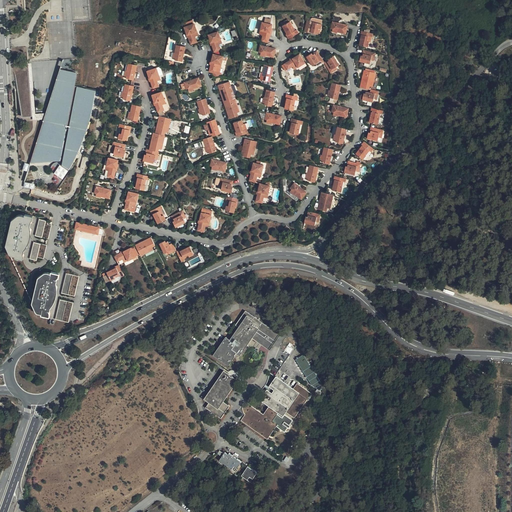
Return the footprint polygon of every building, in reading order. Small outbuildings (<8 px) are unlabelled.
[(292,25),(289,20),(281,25),(287,34),(286,35),(288,38),(298,32),(296,28),(293,30),(290,26),(292,25)] [(321,23),(307,20),(304,31),(307,32),(308,31),(317,33),(318,27),(320,28),(321,23)] [(263,30),(261,41),(268,42),(272,23),(262,21),(260,29),(263,30)] [(347,24),(333,21),(331,28),(337,30),(337,31),(345,33),(347,24)] [(185,27),(191,44),(198,42),(195,32),(198,31),(195,23),(185,27)] [(368,45),(369,40),(371,34),(372,35),(373,31),(362,28),(361,32),(362,32),(359,43),(365,44),(368,45)] [(212,46),(214,52),(220,50),(217,40),(220,39),(218,31),(208,35),(212,46)] [(186,47),(179,45),(177,45),(175,53),(177,54),(175,60),(183,61),(186,47)] [(273,56),(275,48),(260,45),(259,52),(265,53),(265,55),(273,56)] [(375,54),(375,51),(364,48),(363,53),(361,53),(360,59),(370,61),(372,54),(375,54)] [(320,54),(317,51),(313,54),(312,52),(307,56),(313,65),(319,61),(321,63),(324,61),(320,54)] [(213,53),(209,72),(211,72),(215,73),(218,63),(221,64),(223,56),(214,53),(213,53)] [(298,66),(305,62),(300,53),(284,64),(288,69),(296,64),(298,66)] [(329,59),(325,62),(331,73),(335,70),(333,68),(339,64),(334,55),(329,58),(329,59)] [(134,71),(135,64),(127,62),(126,72),(127,72),(125,78),(131,79),(132,79),(133,78),(134,71)] [(28,99),(30,116),(30,121),(43,119),(45,113),(34,115),(30,64),(26,65),(26,71),(28,99)] [(273,66),(264,64),(262,73),(264,73),(262,79),(270,81),(273,66)] [(146,70),(147,74),(151,88),(155,86),(158,85),(155,75),(158,74),(155,66),(146,70)] [(191,73),(190,68),(182,71),(185,76),(191,73)] [(60,69),(43,119),(28,164),(62,161),(61,164),(69,169),(82,143),(88,127),(92,109),(95,90),(73,85),(75,72),(60,69)] [(26,71),(15,72),(15,83),(21,116),(30,116),(28,99),(26,71)] [(376,73),(365,71),(362,86),(369,88),(369,85),(373,86),(376,73)] [(201,86),(197,78),(183,83),(186,90),(192,88),(192,90),(201,86)] [(219,85),(225,101),(233,99),(230,91),(234,90),(231,81),(219,85)] [(337,99),(341,83),(333,81),(331,90),(332,91),(331,97),(337,99)] [(129,85),(124,84),(123,92),(125,92),(123,99),(129,101),(132,89),(133,86),(129,85)] [(378,93),(379,90),(370,88),(370,90),(367,89),(366,92),(364,91),(363,97),(374,99),(375,92),(378,93)] [(273,95),(274,92),(269,90),(265,89),(263,98),(265,98),(263,105),(270,107),(273,95)] [(151,94),(151,97),(158,112),(164,110),(160,100),(164,98),(161,91),(157,92),(151,94)] [(297,97),(291,96),(285,95),(285,98),(286,98),(285,105),(284,109),(292,111),(294,100),(297,101),(297,97)] [(233,99),(225,101),(231,119),(239,116),(237,108),(240,107),(237,97),(233,99)] [(204,99),(196,101),(199,109),(200,109),(202,116),(210,113),(204,99)] [(139,105),(131,103),(129,112),(131,112),(129,119),(136,121),(139,105)] [(336,105),(334,104),(332,111),(339,113),(339,114),(347,116),(349,107),(336,105)] [(372,110),(371,112),(370,120),(378,122),(380,114),(381,112),(383,112),(383,109),(371,106),(370,109),(372,110)] [(268,113),(265,112),(264,119),(271,121),(271,123),(279,124),(280,116),(277,115),(268,113)] [(159,116),(155,132),(163,135),(165,127),(168,128),(170,118),(159,116)] [(301,125),(302,122),(291,118),(290,122),(291,122),(289,133),(297,135),(299,125),(301,125)] [(214,119),(205,122),(208,130),(210,130),(212,136),(219,134),(214,119)] [(236,132),(234,133),(236,136),(240,135),(248,133),(246,129),(243,130),(242,125),(243,125),(241,119),(233,122),(236,132)] [(131,126),(118,123),(118,127),(121,128),(121,133),(119,132),(117,138),(125,140),(127,129),(130,130),(131,126)] [(369,130),(368,132),(367,137),(378,139),(379,135),(380,132),(382,132),(383,128),(372,125),(371,131),(369,130)] [(343,142),(347,128),(338,126),(337,134),(338,135),(337,141),(343,142)] [(153,132),(149,149),(157,151),(159,144),(162,145),(165,135),(163,135),(155,132),(153,132)] [(212,140),(210,137),(202,139),(204,147),(206,147),(208,154),(215,151),(212,140)] [(251,140),(244,139),(241,156),(249,158),(251,150),(254,151),(256,141),(251,140)] [(372,150),(375,147),(365,140),(363,143),(364,143),(360,149),(357,152),(364,157),(369,151),(371,149),(372,150)] [(126,145),(114,142),(113,146),(116,147),(115,155),(126,157),(126,151),(125,150),(126,145)] [(333,148),(325,146),(323,155),(324,155),(323,161),(330,163),(333,148)] [(158,155),(159,152),(157,151),(149,149),(148,149),(146,155),(144,155),(142,160),(154,162),(155,155),(158,155)] [(117,159),(107,157),(105,166),(108,166),(107,176),(113,178),(117,159)] [(225,171),(227,163),(212,160),(210,167),(217,168),(217,170),(225,171)] [(356,173),(356,169),(357,165),(360,166),(361,162),(349,160),(348,164),(348,165),(346,164),(345,171),(356,173)] [(255,163),(252,162),(248,180),(254,181),(257,172),(259,172),(262,165),(260,164),(255,163)] [(318,166),(310,164),(308,172),(309,173),(308,179),(315,181),(318,166)] [(141,174),(137,173),(136,177),(138,178),(136,188),(144,190),(145,185),(143,184),(144,179),(148,180),(149,176),(141,174)] [(346,181),(346,178),(335,175),(334,178),(335,178),(333,186),(332,189),(341,191),(342,188),(344,180),(346,181)] [(234,180),(221,177),(220,182),(223,182),(221,190),(229,191),(231,185),(233,186),(234,180)] [(255,201),(260,202),(262,202),(264,192),(267,193),(269,184),(263,183),(259,182),(255,201)] [(294,182),(289,188),(294,193),(294,194),(300,199),(305,192),(294,182)] [(109,197),(111,188),(95,185),(94,192),(101,194),(100,196),(109,197)] [(140,193),(129,190),(125,210),(132,211),(135,201),(138,202),(140,193)] [(321,210),(322,209),(327,209),(327,208),(329,202),(331,203),(334,194),(322,191),(319,208),(321,210)] [(237,198),(229,196),(228,200),(232,201),(230,206),(228,206),(227,211),(236,212),(238,202),(240,202),(241,199),(237,198)] [(159,223),(159,224),(167,220),(165,215),(162,216),(159,212),(163,210),(161,206),(150,212),(152,215),(154,215),(159,223)] [(182,209),(172,215),(174,219),(172,220),(176,226),(185,221),(182,214),(184,212),(182,209)] [(307,218),(307,222),(316,223),(318,216),(320,216),(321,213),(309,210),(307,218)] [(209,222),(211,213),(200,211),(197,230),(204,231),(206,221),(209,222)] [(32,223),(34,216),(24,215),(24,216),(19,215),(17,216),(12,222),(14,224),(11,233),(9,246),(7,247),(8,253),(11,256),(15,257),(16,258),(24,260),(26,254),(24,254),(31,222),(32,223)] [(45,225),(46,221),(39,220),(36,236),(49,239),(52,226),(45,225)] [(76,231),(91,235),(93,225),(78,222),(76,231)] [(97,236),(100,226),(93,225),(91,235),(97,236)] [(135,248),(141,259),(149,254),(148,252),(155,249),(151,240),(135,248)] [(44,258),(47,245),(34,242),(30,259),(37,260),(38,257),(44,258)] [(173,255),(176,254),(172,246),(169,247),(167,244),(165,245),(164,244),(159,246),(164,256),(172,253),(173,255)] [(176,254),(182,265),(185,264),(184,263),(183,260),(189,258),(189,260),(194,258),(190,249),(180,254),(179,252),(176,254)] [(131,250),(114,259),(117,265),(127,260),(128,264),(136,259),(131,250)] [(122,280),(125,279),(119,268),(116,270),(116,271),(108,276),(111,284),(116,281),(115,279),(120,277),(122,280)] [(58,280),(59,274),(50,271),(49,274),(45,273),(43,275),(38,279),(39,280),(34,302),(32,303),(34,312),(40,314),(40,316),(49,318),(51,310),(49,310),(56,279),(58,280)] [(75,297),(79,277),(66,274),(61,294),(75,297)] [(69,323),(73,303),(60,299),(55,319),(69,323)] [(267,315),(265,301),(253,303),(253,307),(252,308),(252,310),(260,308),(262,316),(267,315)] [(269,351),(279,336),(246,312),(236,326),(239,329),(231,341),(226,338),(213,356),(228,368),(238,355),(241,357),(253,340),(269,351)] [(292,349),(294,346),(292,343),(270,373),(277,377),(295,351),(292,349)] [(325,385),(305,355),(297,360),(314,386),(318,389),(325,385)] [(224,402),(239,382),(224,372),(204,400),(209,403),(206,409),(222,420),(230,407),(224,402)] [(295,389),(278,377),(262,400),(271,407),(265,415),(253,407),(243,421),(269,440),(279,427),(287,433),(290,429),(292,430),(293,428),(292,426),(294,422),(286,416),(288,412),(297,419),(314,394),(300,384),(295,389)] [(231,457),(225,453),(223,456),(225,457),(223,461),(238,472),(245,463),(233,454),(231,457)] [(254,483),(261,474),(251,467),(245,476),(254,483)]
